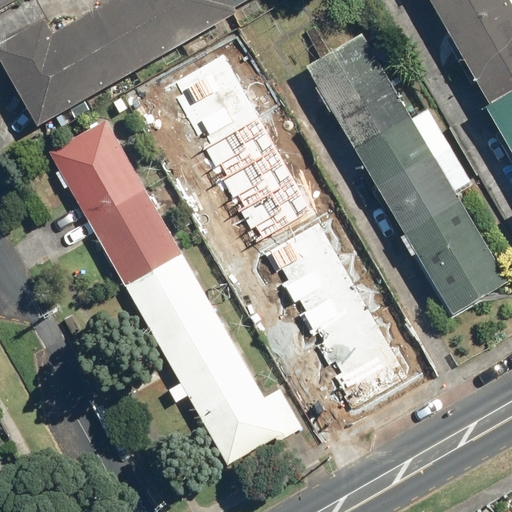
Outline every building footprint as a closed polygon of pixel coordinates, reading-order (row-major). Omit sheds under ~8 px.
[(45,16),(0,41),(0,57),(38,124),(239,10),(235,4),(243,0),(104,0),(53,29),(45,16)] [(511,0),(429,0),(511,142),(511,0)] [(361,32),(306,65),(453,312),(507,280),(361,32)] [(104,116),(48,147),(228,463),(275,437),(277,441),(301,427),(279,388),(264,397),(104,116)] [(227,132),(177,162),(207,213),(257,183),(227,132)] [(297,213),(319,251),(297,263),(289,249),(253,269),(304,359),(397,306),(354,231),(332,193),(297,213)]
